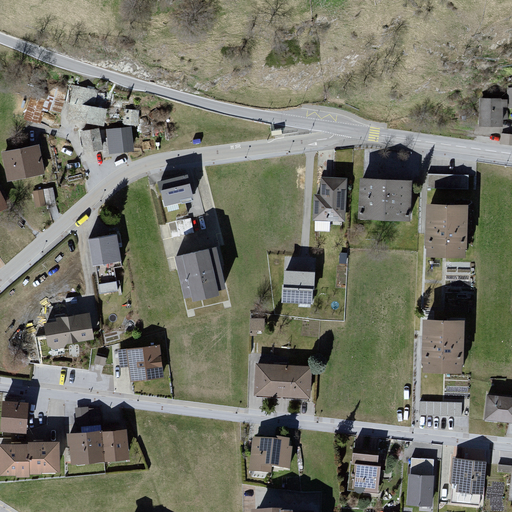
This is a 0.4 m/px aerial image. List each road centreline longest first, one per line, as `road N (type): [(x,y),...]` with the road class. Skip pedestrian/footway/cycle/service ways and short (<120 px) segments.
road 1 (residential): [(511,447),(0,386)]
road 2 (residential): [(0,278),(134,165),(359,135)]
road 3 (tertiary): [(359,135),(197,102),(0,41)]
road 4 (tertiary): [(511,154),(359,135)]
